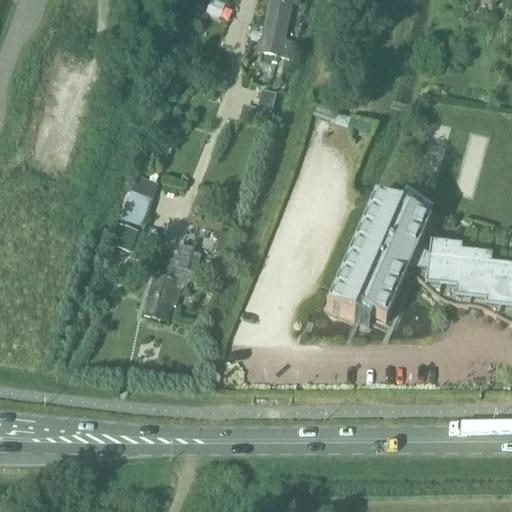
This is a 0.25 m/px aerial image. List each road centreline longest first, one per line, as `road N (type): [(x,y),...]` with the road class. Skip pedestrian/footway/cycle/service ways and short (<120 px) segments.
road 1 (unclassified): [(511,411),(212,415),(0,395)]
road 2 (primary): [(4,440),(511,439)]
road 3 (track): [(362,0),(349,89),(334,126)]
